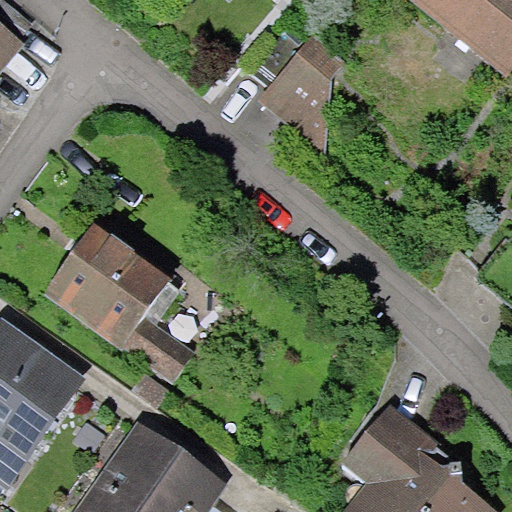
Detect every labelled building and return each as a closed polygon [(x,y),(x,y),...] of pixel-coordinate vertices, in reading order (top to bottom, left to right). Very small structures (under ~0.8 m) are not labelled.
[(511,86),(511,0),(386,0),(507,93),(511,86)] [(0,78),(21,52),(0,35),(0,78)] [(341,60),(311,41),(257,106),(325,160),(341,60)] [(183,281),(95,220),(41,297),(126,355),(120,363),(168,396),(195,357),(152,327),(183,281)] [(83,388),(0,332),(0,494),(8,500),(83,388)] [(500,511),(383,419),(340,472),(365,492),(348,511),(500,511)] [(206,511),(227,482),(137,420),(73,511),(206,511)]
